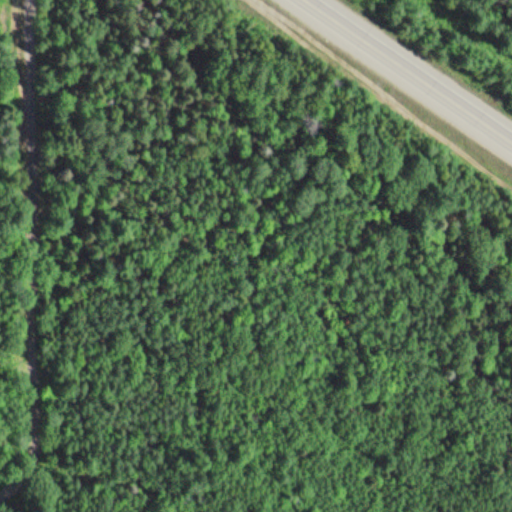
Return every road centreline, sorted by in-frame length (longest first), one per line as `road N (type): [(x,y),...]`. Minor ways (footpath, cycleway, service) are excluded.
road 1 (residential): [(16,0),(24,511)]
road 2 (secondary): [(511,144),(308,0)]
